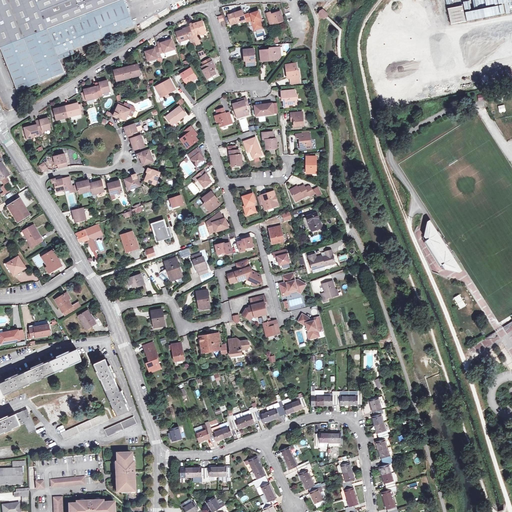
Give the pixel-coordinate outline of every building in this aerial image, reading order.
[(49,29),(37,0),(0,0),(0,45),(18,91),(65,72),(60,59),(56,48),(53,40),(50,31),(49,29)] [(136,27),(125,0),(36,0),(60,59),(136,27)] [(511,0),(460,0),(462,5),(446,7),(449,23),(509,13),(507,2),(511,1),(511,0)] [(234,13),(234,12),(228,14),(231,24),(245,19),(244,14),(242,9),(237,11),(237,12),(234,13)] [(270,11),(266,13),(269,24),(283,20),(280,10),(271,13),(270,11)] [(324,10),(319,15),(325,21),(331,15),(324,10)] [(252,19),(255,29),(262,27),(259,17),(260,17),(258,11),(250,13),(250,12),(244,14),(245,19),(246,21),(250,20),(252,19)] [(190,26),(195,40),(196,44),(200,42),(199,39),(200,39),(198,34),(205,31),(202,21),(194,23),(193,22),(189,24),(190,26)] [(195,40),(190,26),(186,27),(187,28),(183,29),(176,32),(179,41),(189,38),(191,42),(195,40)] [(161,43),(161,41),(157,43),(158,47),(160,53),(164,52),(164,53),(175,49),(172,40),(165,42),(161,43)] [(154,50),(151,51),(146,52),(149,61),(161,57),(160,53),(158,47),(154,48),(154,50)] [(269,50),(260,51),(261,61),(271,60),(271,59),(276,58),(278,61),(281,57),(280,48),(269,48),(269,50)] [(254,49),(240,50),(241,57),(242,57),(243,66),(255,65),(254,49)] [(211,65),(214,64),(212,60),(210,61),(209,58),(202,62),(204,65),(205,68),(203,69),(203,70),(207,78),(216,74),(213,68),(211,65)] [(297,63),(291,64),(291,66),(286,67),(288,79),(290,79),(291,84),(300,83),(299,77),(300,77),(299,69),(298,69),(297,63)] [(117,81),(129,78),(141,75),(138,64),(126,67),(114,70),(117,81)] [(191,68),(180,74),(185,82),(190,79),(193,80),(197,78),(191,68)] [(163,96),(168,94),(168,93),(168,92),(175,89),(170,79),(155,87),(161,97),(163,96)] [(99,98),(98,94),(110,91),(107,81),(95,83),(96,87),(84,90),(85,91),(87,100),(87,101),(99,98)] [(281,91),(282,96),(284,96),(284,100),(283,100),(284,107),(289,107),(288,104),(296,104),(295,99),(297,99),(297,94),(295,94),(295,90),(281,91)] [(246,98),(240,100),(240,102),(238,103),(233,104),(237,118),(244,116),(243,114),(248,112),(246,106),(248,105),(246,98)] [(111,114),(114,115),(119,105),(123,107),(124,104),(117,101),(111,114)] [(81,114),(80,114),(78,104),(78,103),(54,109),(57,120),(81,114)] [(119,105),(114,115),(113,116),(117,118),(118,117),(126,120),(128,115),(132,116),(135,110),(135,108),(133,107),(125,103),(123,107),(119,105)] [(255,106),(255,114),(261,114),(261,116),(273,114),(272,104),(255,106)] [(187,115),(180,106),(167,116),(167,118),(171,124),(173,124),(179,119),(180,120),(187,115)] [(226,116),(225,113),(224,108),(218,109),(220,114),(218,115),(215,116),(217,122),(219,121),(220,126),(232,123),(230,114),(226,116)] [(290,113),(290,118),(293,117),(293,121),(294,127),(304,126),(302,112),(290,113)] [(36,121),(37,125),(32,126),(24,128),(27,139),(40,136),(39,132),(51,129),(48,118),(36,121)] [(138,132),(140,131),(143,130),(140,122),(135,123),(135,124),(138,132)] [(126,132),(127,136),(129,135),(138,132),(135,124),(124,127),(126,132)] [(198,140),(195,136),(193,134),(196,133),(191,127),(184,132),(186,135),(181,139),(188,148),(198,140)] [(138,149),(145,146),(140,131),(138,132),(129,135),(127,136),(128,139),(130,138),(134,150),(138,149)] [(272,132),(262,133),(262,140),(265,140),(266,149),(277,148),(276,139),(273,139),(272,132)] [(310,133),(296,134),(296,138),(300,138),(301,149),(311,148),(310,133)] [(249,140),(244,142),(247,152),(250,151),(253,158),(262,155),(256,138),(250,141),(249,140)] [(200,154),(201,153),(202,152),(198,148),(189,155),(192,159),(191,160),(197,167),(205,161),(202,157),(200,154)] [(143,165),(144,165),(154,162),(150,149),(137,154),(139,158),(140,157),(143,165)] [(235,150),(229,151),(229,155),(230,155),(231,166),(242,165),(241,154),(239,154),(239,150),(235,150)] [(59,168),(68,166),(67,162),(65,154),(54,157),(56,164),(57,164),(59,168)] [(0,179),(1,179),(3,183),(8,180),(5,176),(9,174),(1,162),(2,161),(0,157),(0,156),(0,155),(0,179)] [(316,157),(306,157),(307,173),(316,173),(316,157)] [(39,166),(44,172),(46,170),(48,169),(44,163),(39,166)] [(160,173),(148,168),(147,172),(148,173),(145,181),(155,185),(160,173)] [(204,171),(198,175),(200,179),(198,181),(204,188),(212,182),(204,171)] [(141,186),(138,178),(137,176),(136,174),(132,175),(132,177),(126,179),(124,179),(128,190),(141,186)] [(65,191),(70,190),(67,177),(56,181),(55,179),(52,180),(53,183),(54,183),(57,192),(65,190),(65,191)] [(84,193),(91,191),(92,195),(96,194),(105,192),(102,181),(90,184),(89,180),(77,183),(80,194),(84,193)] [(108,184),(110,195),(122,192),(120,181),(108,184)] [(297,186),(289,190),(296,202),(308,194),(310,196),(314,193),(313,190),(311,187),(308,186),(305,188),(303,185),(298,188),(297,186)] [(314,190),(313,190),(314,193),(316,193),(319,198),(322,196),(319,190),(315,192),(314,190)] [(214,198),(216,197),(212,191),(203,198),(206,202),(204,204),(210,212),(219,205),(217,201),(214,198)] [(265,210),(274,207),(273,203),(277,202),(274,191),(267,193),(268,195),(266,195),(265,194),(260,196),(265,210)] [(255,202),(253,194),(243,197),(246,206),(244,207),(246,215),(256,212),(254,205),(255,202)] [(174,209),(186,205),(182,195),(170,199),(174,209)] [(20,200),(9,206),(14,214),(15,213),(19,220),(29,214),(20,200)] [(143,210),(141,206),(140,206),(135,208),(133,209),(132,209),(134,214),(138,213),(139,213),(141,212),(141,211),(143,210)] [(86,220),(83,208),(72,211),(76,222),(86,220)] [(219,219),(223,216),(220,212),(207,222),(209,229),(212,229),(213,230),(216,231),(220,230),(220,231),(224,229),(224,228),(228,227),(225,219),(220,221),(219,219)] [(290,212),(282,215),(284,221),(292,218),(290,212)] [(307,230),(311,229),(312,232),(322,228),(317,212),(306,216),(307,217),(303,219),(307,230)] [(152,225),(157,239),(168,235),(166,229),(164,221),(158,223),(157,221),(154,222),(155,224),(152,225)] [(197,226),(200,237),(201,237),(198,227),(205,224),(204,221),(197,226)] [(462,271),(431,221),(430,223),(429,224),(429,226),(427,229),(427,231),(427,232),(427,234),(428,236),(430,239),(425,243),(440,267),(446,264),(448,267),(449,268),(450,269),(451,270),(452,271),(454,271),(455,272),(457,272),(459,272),(460,271),(462,271)] [(98,224),(85,229),(89,239),(88,239),(88,240),(93,239),(92,238),(102,234),(98,224)] [(23,231),(32,247),(42,241),(34,226),(23,231)] [(280,226),(269,229),(273,244),(284,241),(280,226)] [(169,228),(166,229),(168,235),(157,239),(157,241),(171,237),(169,228)] [(85,229),(76,233),(79,241),(83,239),(84,241),(88,239),(89,239),(85,229)] [(122,235),(124,242),(125,241),(129,251),(139,248),(136,238),(134,239),(132,232),(122,235)] [(235,238),(237,250),(253,248),(251,236),(235,238)] [(230,242),(215,246),(218,258),(233,253),(230,242)] [(146,251),(148,258),(156,255),(153,248),(146,251)] [(276,266),(289,263),(286,248),(272,252),(276,266)] [(181,258),(191,256),(189,249),(180,251),(181,258)] [(308,256),(312,270),(326,266),(335,263),(331,250),(325,252),(326,257),(322,258),(322,256),(316,258),(315,254),(308,256)] [(42,257),(48,266),(51,271),(61,265),(53,251),(42,257)] [(200,254),(193,257),(199,276),(209,272),(203,257),(201,258),(200,254)] [(7,264),(11,271),(13,269),(16,274),(25,268),(19,257),(7,264)] [(165,262),(167,267),(170,266),(174,279),(183,276),(176,258),(165,262)] [(239,270),(227,274),(231,284),(247,278),(251,280),(253,286),(262,283),(260,275),(251,270),(252,270),(251,266),(250,266),(247,259),(236,263),(239,270)] [(162,282),(168,279),(164,271),(159,273),(162,282)] [(293,273),(285,275),(286,282),(285,282),(285,284),(280,285),(282,293),(297,289),(302,292),(306,285),(298,280),(295,281),(293,273)] [(130,279),(132,285),(133,287),(140,284),(141,286),(145,284),(141,274),(130,278),(130,279)] [(330,297),(333,296),(337,295),(335,290),(333,281),(322,284),(325,293),(321,294),(324,302),(327,301),(327,298),(330,297)] [(197,292),(200,307),(205,306),(205,308),(210,307),(207,291),(197,292)] [(80,307),(77,303),(72,306),(68,300),(65,294),(55,300),(65,316),(80,307)] [(265,296),(257,298),(258,304),(252,306),(253,307),(246,309),(242,315),(249,319),(251,316),(261,314),(261,316),(262,317),(267,316),(265,306),(267,305),(266,302),(265,296)] [(152,311),(155,327),(165,325),(162,309),(152,311)] [(88,311),(79,316),(86,329),(96,323),(88,311)] [(302,314),(298,322),(307,327),(309,334),(312,336),(313,338),(320,336),(318,332),(317,332),(316,329),(323,327),(320,317),(313,319),(314,321),(310,322),(309,318),(302,314)] [(263,324),(266,335),(270,334),(271,335),(280,333),(279,327),(274,329),(273,321),(271,322),(269,322),(263,324)] [(29,326),(31,337),(49,334),(47,324),(34,326),(34,325),(29,326)] [(18,330),(0,333),(0,337),(1,344),(20,340),(20,339),(18,330)] [(201,338),(203,350),(209,349),(209,351),(219,349),(218,343),(220,342),(218,334),(204,336),(204,338),(201,338)] [(250,349),(253,346),(252,343),(250,341),(243,342),(235,343),(229,344),(230,352),(230,357),(231,357),(231,359),(242,358),(241,356),(242,356),(241,350),(250,349)] [(150,373),(155,371),(156,367),(160,366),(157,360),(156,358),(159,357),(153,343),(144,346),(146,350),(145,350),(149,361),(150,360),(151,363),(149,364),(147,364),(150,373)] [(172,345),(175,361),(184,359),(181,343),(172,345)] [(32,369),(27,372),(18,375),(18,374),(6,379),(7,381),(1,383),(0,383),(0,385),(4,394),(12,391),(12,392),(19,389),(19,387),(37,379),(38,381),(45,377),(44,376),(63,368),(64,369),(71,366),(70,365),(81,360),(76,349),(70,352),(69,351),(57,356),(58,358),(52,360),(44,364),(44,362),(32,367),(32,369)] [(128,411),(128,410),(125,404),(127,403),(124,397),(122,391),(120,392),(114,378),(115,377),(110,365),(108,366),(105,359),(95,364),(98,371),(97,372),(100,379),(101,378),(111,400),(110,401),(114,408),(115,408),(118,415),(128,411)] [(315,405),(324,405),(324,396),(324,391),(315,391),(315,392),(311,392),(311,405),(315,405)] [(358,405),(358,404),(361,404),(361,391),(349,392),(349,396),(349,405),(358,405)] [(333,405),(333,404),(336,404),(336,392),(332,392),(332,396),(324,396),(324,405),(333,405)] [(349,405),(349,396),(349,392),(340,392),(336,392),(336,404),(340,404),(340,405),(349,405)] [(298,395),(300,399),(291,403),(294,412),(303,408),(303,407),(306,406),(302,393),(298,395)] [(370,400),(373,412),(382,410),(385,409),(382,397),(370,400)] [(294,412),(291,403),(284,405),(282,401),(281,401),(278,402),(283,415),(287,413),(287,414),(294,412)] [(283,415),(278,402),(274,404),(275,404),(267,407),(268,411),(267,412),(271,420),(279,417),(279,416),(283,415)] [(253,409),(258,421),(262,419),(263,423),(271,420),(267,412),(260,414),(257,407),(253,409)] [(243,417),(246,427),(255,424),(254,422),(258,421),(253,409),(250,410),(251,414),(244,417),(243,417)] [(375,425),(384,422),(386,421),(384,413),(386,413),(385,409),(382,410),(373,412),(372,412),(373,416),(372,417),(375,425)] [(8,416),(1,419),(0,419),(0,433),(5,431),(6,433),(14,429),(13,428),(25,423),(29,433),(36,430),(29,414),(26,415),(24,411),(14,415),(9,417),(8,416)] [(106,413),(61,433),(64,440),(109,420),(106,413)] [(230,417),(229,417),(234,430),(238,428),(238,429),(246,427),(243,417),(239,419),(238,415),(234,416),(233,415),(230,417)] [(134,417),(105,430),(107,436),(136,423),(134,417)] [(226,418),(228,422),(219,425),(221,430),(224,438),(232,435),(231,431),(234,430),(229,417),(226,418)] [(210,437),(214,436),(216,441),(224,438),(221,430),(219,425),(214,427),(216,431),(213,432),(211,428),(209,422),(205,424),(206,426),(207,429),(210,437)] [(210,438),(210,437),(207,429),(206,426),(194,430),(196,433),(195,434),(198,443),(210,438)] [(178,427),(170,429),(173,441),(182,439),(178,427)] [(329,446),(329,443),(328,432),(320,432),(320,434),(316,434),(316,447),(320,447),(320,446),(329,446)] [(341,433),(328,432),(329,443),(329,446),(339,446),(339,443),(341,443),(341,433)] [(388,434),(379,436),(380,440),(376,442),(379,450),(387,447),(391,446),(388,438),(389,438),(388,434)] [(280,450),(286,462),(294,458),(291,450),(294,449),(292,445),(280,450)] [(393,455),(391,446),(387,447),(379,450),(381,459),(382,458),(383,462),(392,459),(391,456),(393,455)] [(115,467),(116,493),(120,493),(122,490),(127,490),(130,492),(134,492),(133,467),(132,467),(131,456),(128,456),(127,454),(120,454),(120,457),(116,457),(116,467),(115,467)] [(250,464),(254,472),(262,468),(257,456),(244,462),(246,466),(250,464)] [(298,466),(294,458),(286,462),(289,470),(297,467),(298,470),(309,465),(308,461),(298,466)] [(343,472),(343,473),(352,470),(350,463),(349,463),(348,459),(339,461),(340,465),(341,465),(343,472)] [(383,462),(384,466),(380,467),(382,475),(391,473),(394,472),(392,463),(393,463),(392,459),(383,462)] [(0,484),(22,484),(22,475),(24,475),(24,466),(25,466),(24,461),(14,462),(15,469),(12,469),(0,469),(0,484)] [(311,478),(307,470),(311,468),(309,465),(298,470),(300,473),(299,474),(303,482),(311,478)] [(193,468),(193,477),(201,477),(201,484),(204,483),(204,482),(205,482),(205,468),(201,468),(201,467),(193,468)] [(205,468),(205,482),(209,482),(209,477),(218,477),(218,467),(209,467),(209,468),(205,468)] [(227,467),(218,467),(218,477),(227,477),(231,477),(230,467),(227,468),(227,467)] [(184,482),(184,477),(193,477),(193,468),(184,468),(184,469),(180,469),(181,482),(184,482)] [(254,472),(257,480),(253,481),(255,485),(267,479),(265,476),(266,476),(262,468),(254,472)] [(343,473),(346,482),(342,483),(343,487),(351,484),(350,481),(354,479),(352,470),(343,473)] [(394,481),(391,473),(382,475),(385,484),(386,487),(395,485),(394,481)] [(50,481),(51,488),(84,485),(83,477),(50,481)] [(315,486),(311,478),(303,482),(306,489),(307,489),(309,493),(310,492),(322,487),(323,486),(321,483),(315,486)] [(260,486),(264,494),(273,490),(269,482),(268,483),(267,479),(255,485),(256,488),(260,486)] [(35,482),(36,490),(44,489),(43,481),(35,482)] [(344,490),(347,498),(356,496),(353,487),(352,488),(351,484),(343,487),(344,490)] [(384,500),(393,498),(391,490),(397,488),(395,485),(386,487),(387,491),(382,492),(384,500)] [(322,487),(310,492),(315,504),(317,508),(323,506),(321,501),(323,500),(320,492),(323,490),(322,487)] [(263,509),(264,508),(271,505),(269,502),(277,498),(273,490),(264,494),(268,502),(261,505),(263,509)] [(29,504),(28,492),(16,493),(14,493),(15,497),(22,496),(23,504),(29,504)] [(347,498),(349,507),(345,508),(346,511),(355,509),(354,506),(358,504),(356,496),(347,498)] [(212,511),(213,511),(220,508),(224,505),(222,502),(218,504),(214,497),(206,501),(212,511)] [(61,511),(61,498),(53,499),(53,511),(61,511)] [(397,506),(395,507),(393,498),(384,500),(386,509),(388,509),(388,511),(389,511),(397,510),(397,506)] [(180,505),(182,508),(184,511),(194,511),(198,510),(193,502),(192,502),(191,499),(183,503),(180,505)] [(75,505),(68,505),(68,511),(113,511),(114,503),(102,504),(102,501),(85,502),(85,504),(75,505)]
